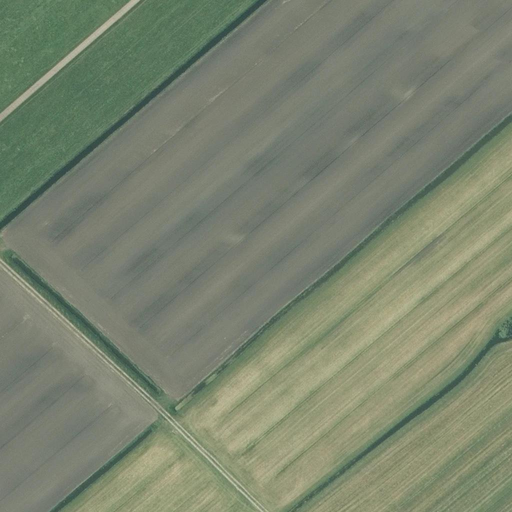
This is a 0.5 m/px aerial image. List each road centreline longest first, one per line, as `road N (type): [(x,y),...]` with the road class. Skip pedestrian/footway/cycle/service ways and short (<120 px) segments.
road 1 (track): [(0,263),(264,511)]
road 2 (track): [(134,0),(0,118)]
